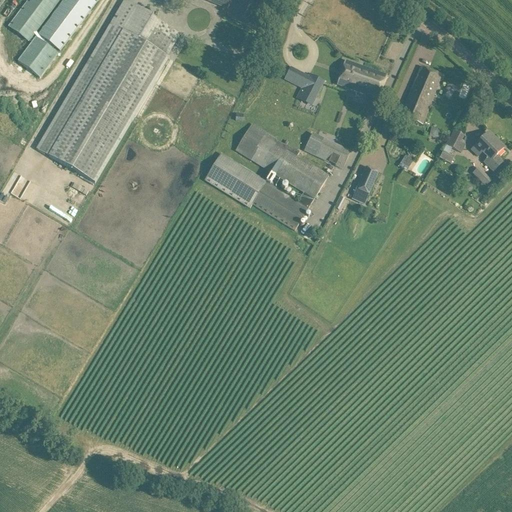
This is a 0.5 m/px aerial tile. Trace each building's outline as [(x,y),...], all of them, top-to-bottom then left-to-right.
[(0,0),(0,6),(4,0),(30,0),(10,29),(28,42),(29,41),(32,43),(18,62),(40,79),(58,54),(39,40),(41,38),(60,52),(99,0),(0,0)] [(96,185),(170,59),(167,57),(180,36),(152,19),(153,17),(124,0),(36,149),(96,185)] [(202,0),(228,10),(231,0),(202,0)] [(239,0),(231,19),(255,30),(268,0),(239,0)] [(212,66),(218,56),(202,45),(195,55),(212,66)] [(383,86),(387,76),(345,61),(337,86),(366,96),(366,94),(378,98),(383,86)] [(421,68),(417,77),(400,117),(423,126),(441,76),(421,68)] [(308,77),(304,85),(318,92),(324,82),(309,75),(308,77)] [(314,201),(328,175),(298,156),(300,153),(291,148),(290,150),(252,126),(236,152),(271,174),(266,182),(222,154),(204,182),(248,210),(251,205),(295,233),(308,209),(314,200),(314,201)] [(431,128),(429,137),(438,139),(440,132),(441,131),(431,128)] [(464,136),(454,131),(446,147),(452,149),(456,152),(464,136)] [(478,157),(482,152),(488,158),(484,163),(493,172),(503,162),(496,156),(504,148),(498,142),(496,144),(487,136),(489,134),(489,133),(471,151),(478,157)] [(312,134),(304,153),(315,158),(343,171),(351,152),(324,139),(312,134)] [(444,152),(439,160),(451,166),(454,158),(449,156),(452,149),(446,147),(444,152)] [(404,155),(398,167),(406,172),(413,160),(404,155)] [(378,173),(366,168),(352,199),(365,205),(378,173)] [(484,174),(478,180),(485,188),(492,182),(484,174)]
